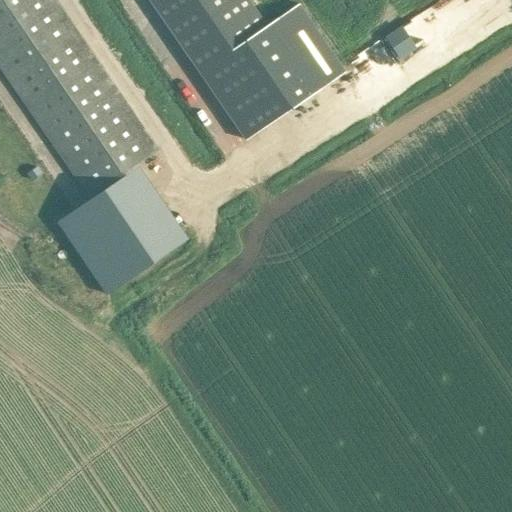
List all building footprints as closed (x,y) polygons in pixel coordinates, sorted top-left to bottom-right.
[(158,148),(56,0),(0,0),(0,65),(89,195),(92,193),(97,200),(112,190),(107,183),(158,148)] [(152,0),(201,71),(268,25),(250,0),(152,0)] [(268,25),(201,71),(247,139),(347,70),(342,64),(338,57),(301,3),(280,17),(276,20),(268,25)] [(380,36),(395,59),(412,48),(397,25),(380,36)] [(38,166),(29,172),(33,179),(42,173),(38,166)]
